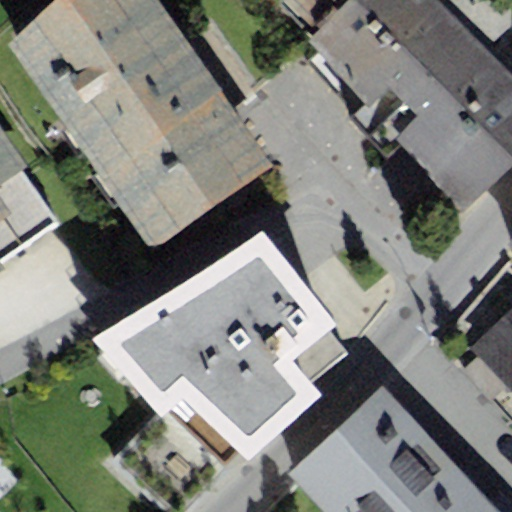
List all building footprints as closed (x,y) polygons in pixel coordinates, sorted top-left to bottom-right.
[(159,0),(58,0),(10,44),(153,251),(272,163),(159,0)] [(287,0),(321,33),(354,0),(287,0)] [(511,5),(505,0),(354,0),(321,33),(311,44),(471,203),(511,161),(511,75),(487,51),(510,27),(511,5)] [(0,270),(5,267),(1,261),(59,221),(0,134),(0,270)] [(265,230),(94,337),(161,415),(182,398),(249,460),(324,393),(296,359),(338,322),(265,230)] [(511,307),(470,347),(509,387),(495,399),(511,417),(511,307)] [(288,475),(323,511),(501,511),(382,386),(288,475)]
